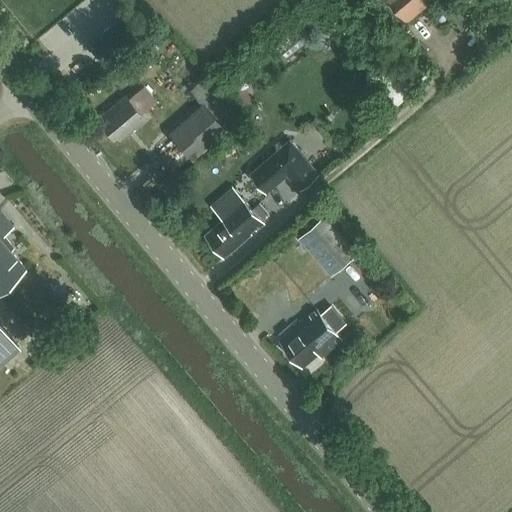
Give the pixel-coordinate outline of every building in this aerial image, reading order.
[(389,0),(407,22),(421,10),(420,9),(431,0),(389,0)] [(136,24),(126,13),(89,45),(99,56),(136,24)] [(182,79),(193,94),(213,80),(203,64),(182,79)] [(146,81),(132,90),(145,110),(159,101),(146,81)] [(101,122),(113,138),(116,135),(119,140),(146,119),(127,95),(99,117),(102,121),(101,122)] [(205,102),(170,133),(192,159),(227,128),(205,102)] [(290,139),(251,173),(266,192),(288,174),(301,189),(319,173),(290,139)] [(223,220),(205,236),(224,258),(252,233),(250,232),(255,228),(256,229),(264,222),(243,197),(221,216),(223,220)] [(0,333),(5,330),(0,324),(0,287),(25,267),(10,249),(14,247),(4,235),(14,227),(0,210),(0,333)] [(324,215),(299,237),(332,275),(357,254),(324,215)] [(398,320),(406,313),(389,294),(381,301),(398,320)] [(323,309),(342,321),(348,311),(329,299),(323,309)] [(281,341),(303,367),(320,353),(322,356),(343,339),(317,309),(281,341)]
